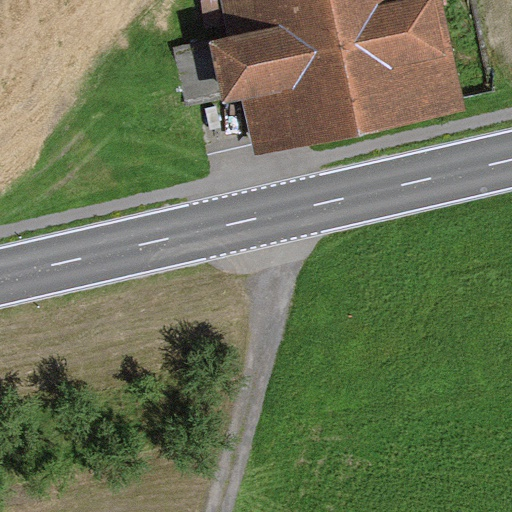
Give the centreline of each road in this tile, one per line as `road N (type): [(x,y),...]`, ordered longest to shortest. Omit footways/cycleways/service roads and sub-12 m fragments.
road 1 (secondary): [(0,279),(511,161)]
road 2 (track): [(268,217),(276,296),(219,511)]
